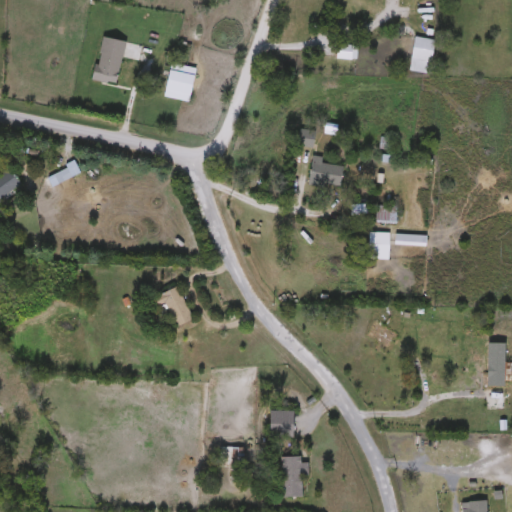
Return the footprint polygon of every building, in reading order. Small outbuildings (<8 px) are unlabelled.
[(372,3),(367,0),(350,0),(338,23),(356,33),(372,3)] [(126,42),(118,84),(94,80),(102,37),(126,42)] [(435,40),(432,62),(411,59),(415,37),(435,40)] [(355,60),(336,58),(338,44),(357,46),(355,60)] [(191,102),(165,97),(171,63),(197,68),(191,102)] [(297,145),(298,129),(315,131),(313,147),(297,145)] [(322,163),(344,165),(341,188),(309,184),(312,156),(322,157),(322,163)] [(22,183),(0,199),(0,174),(10,167),(22,183)] [(72,177),(59,183),(55,174),(67,168),(72,177)] [(376,224),(376,206),(397,206),(397,224),(376,224)] [(390,233),(390,260),(369,260),(369,233),(390,233)] [(396,245),(396,235),(426,235),(426,245),(396,245)] [(194,320),(177,327),(162,295),(179,287),(194,320)] [(399,335),(390,351),(365,336),(374,321),(399,335)] [(273,410),(297,410),(297,439),(273,439),(273,410)] [(244,447),(244,468),(219,468),(219,447),(244,447)] [(306,475),(303,475),(303,497),(283,497),(283,458),(306,458),(306,475)]
